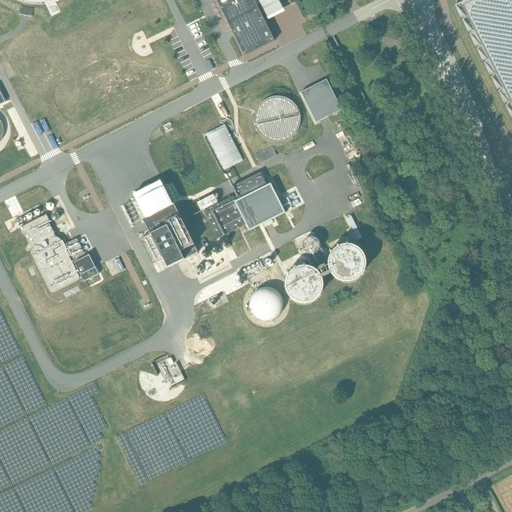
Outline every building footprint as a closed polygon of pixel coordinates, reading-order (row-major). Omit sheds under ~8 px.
[(216,0),(244,56),(274,41),(273,40),(270,34),(256,6),(260,4),(261,3),(263,9),(278,1),(276,0),(216,0)] [(511,0),(467,0),(457,5),(511,114),(511,0)] [(21,15),(27,16),(31,17),(33,9),(20,6),(19,15),(21,15)] [(326,80),(301,93),(316,123),(341,110),(326,80)] [(275,98),(268,101),(263,104),(259,109),(256,115),(255,122),(256,128),(259,134),(264,139),(269,142),(276,144),(282,144),(289,142),(294,138),(299,132),(301,125),(301,118),(299,111),(295,105),(289,101),(282,98),(275,98)] [(259,164),(276,156),(272,147),(255,155),(259,164)] [(225,200),(203,212),(217,239),(246,225),(249,231),(285,213),(270,184),(267,186),(260,173),(231,187),(238,200),(235,201),(233,197),(225,200)] [(160,181),(133,194),(145,219),(142,220),(150,235),(141,240),(153,265),(163,260),(167,268),(198,253),(181,219),(174,204),(172,205),(160,181)] [(295,187),(281,194),(287,206),(301,199),(295,187)] [(49,221),(46,215),(20,228),(23,234),(24,233),(29,243),(28,243),(26,248),(27,251),(32,249),(32,250),(31,252),(31,253),(32,255),(50,291),(51,292),(52,293),(53,293),(54,292),(77,281),(78,280),(79,280),(79,279),(79,278),(79,277),(79,276),(61,241),(60,239),(59,238),(58,238),(56,237),(48,221),(49,221)] [(347,249),(342,251),(337,255),(334,261),(333,267),(334,273),(337,279),(341,283),(347,285),(354,286),(360,284),(364,280),(368,276),(370,270),(370,264),(368,258),(364,254),(359,250),(353,249),(347,249)] [(98,274),(89,255),(74,263),(83,282),(98,274)] [(297,273),(292,278),(290,284),(290,291),(291,297),(295,302),(301,306),(307,307),(314,306),(319,303),(323,299),(326,294),(327,288),(326,282),(323,277),(319,273),(314,270),(308,270),(302,271),(297,273)] [(258,286),(250,315),(279,323),(287,294),(258,286)]
